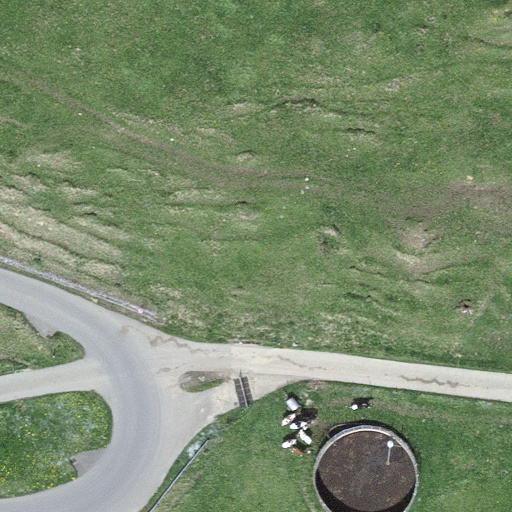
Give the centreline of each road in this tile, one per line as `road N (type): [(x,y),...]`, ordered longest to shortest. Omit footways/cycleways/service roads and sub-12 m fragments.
road 1 (track): [(0,65),(110,126),(219,169),(254,172),(358,164),(511,107)]
road 2 (track): [(0,391),(139,360),(204,356),(511,385)]
road 3 (track): [(0,284),(96,325),(139,360),(164,434),(149,471),(125,504),(108,511)]
road 4 (track): [(164,434),(306,363)]
